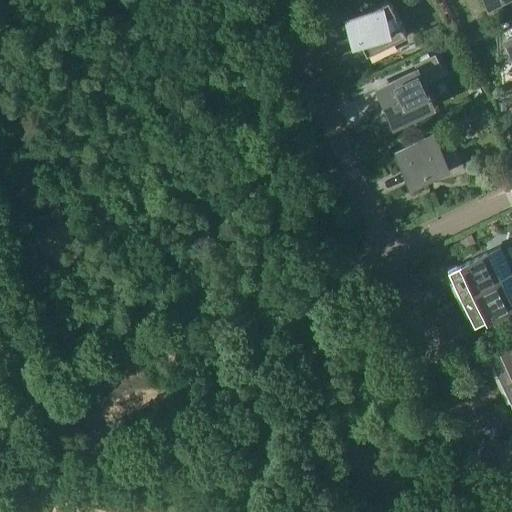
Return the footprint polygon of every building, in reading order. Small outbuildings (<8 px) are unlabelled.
[(369,54),(408,35),(391,0),(388,0),(351,18),(369,54)] [(511,25),(497,33),(499,56),(500,56),(500,54),(511,53),(511,25)] [(415,64),(417,69),(379,87),(396,123),(436,105),(433,97),(436,96),(434,92),(431,93),(426,83),(446,74),(436,54),(415,64)] [(436,181),(469,172),(452,138),(438,141),(435,134),(399,151),(414,184),(433,175),(436,181)] [(450,281),(459,300),(501,280),(511,274),(511,270),(500,246),(450,270),(455,279),(450,281)] [(511,274),(501,280),(459,300),(468,318),(472,316),(476,325),(511,307),(511,274)] [(500,385),(511,379),(511,345),(491,355),(495,365),(491,367),(500,385)] [(511,379),(500,385),(509,403),(511,401),(511,379)]
